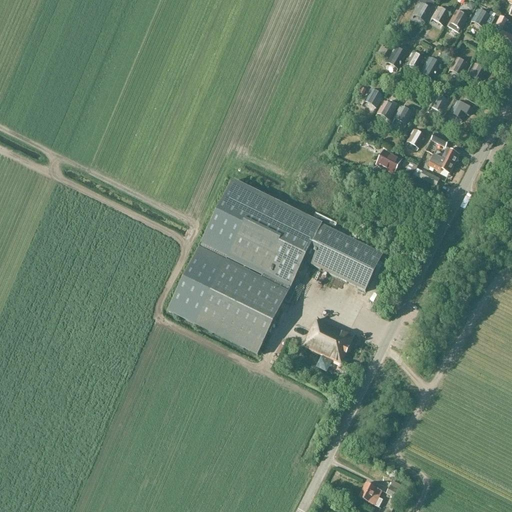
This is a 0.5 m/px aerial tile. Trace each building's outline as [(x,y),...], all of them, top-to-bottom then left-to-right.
[(414,16),(425,23),(432,12),(437,4),(429,0),(421,0),(419,4),(421,5),(420,5),(414,16)] [(452,10),(447,7),(444,12),(439,8),(432,20),(443,27),(450,15),(449,15),(452,10)] [(479,10),(472,22),(483,29),(490,17),(479,10)] [(457,12),(448,28),(459,34),(468,19),(457,12)] [(504,45),(511,49),(511,36),(509,35),(511,30),(511,24),(508,22),(508,21),(501,18),(494,30),(502,34),(498,41),(504,45)] [(409,51),(402,47),(399,51),(395,49),(387,63),(398,70),(409,51)] [(412,54),(406,65),(417,72),(424,60),(412,54)] [(444,62),(437,58),(435,62),(429,59),(421,74),(433,80),(441,66),(442,66),(444,62)] [(456,59),(449,71),(462,78),(468,65),(456,59)] [(483,64),(481,68),(475,65),(469,77),(480,83),(489,67),(483,64)] [(371,91),(364,102),(376,109),(382,98),(371,91)] [(436,96),(430,108),(442,114),(450,98),(445,96),(443,99),(436,96)] [(451,114),(462,120),(465,116),(471,118),(474,112),(473,111),(476,106),(466,100),(463,105),(457,102),(451,114)] [(391,102),(389,105),(384,103),(377,114),(389,121),(398,106),(391,102)] [(408,107),(406,111),(401,108),(395,120),(407,126),(415,111),(408,107)] [(414,130),(407,142),(419,149),(426,137),(414,130)] [(435,134),(431,142),(445,150),(450,143),(435,134)] [(437,152),(435,156),(454,165),(459,156),(447,150),(444,156),(437,152)] [(384,152),(376,166),(394,176),(402,161),(384,152)] [(429,168),(437,172),(439,169),(450,175),(454,165),(435,156),(429,168)] [(408,170),(407,172),(413,175),(417,168),(405,162),(402,167),(408,170)] [(424,172),(420,179),(436,187),(440,180),(424,172)] [(232,182),(168,312),(195,326),(258,356),(285,302),(289,304),(300,283),(296,281),(304,263),(322,227),(232,182)] [(322,227),(304,263),(365,293),(383,257),(322,227)] [(312,327),(303,347),(322,356),(319,363),(330,368),(333,361),(341,365),(354,338),(317,319),(313,327),(312,327)] [(393,482),(386,495),(399,502),(403,493),(405,488),(393,482)] [(383,493),(366,484),(359,498),(375,507),(383,493)]
